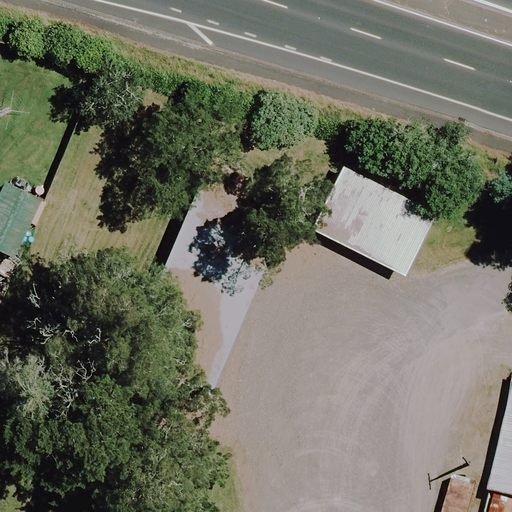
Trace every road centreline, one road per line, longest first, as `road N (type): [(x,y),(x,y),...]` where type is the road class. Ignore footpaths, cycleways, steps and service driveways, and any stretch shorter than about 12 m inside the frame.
road 1 (residential): [(283,511),(281,469),(320,383),(372,334),(511,280)]
road 2 (trunk): [(511,81),(259,0)]
